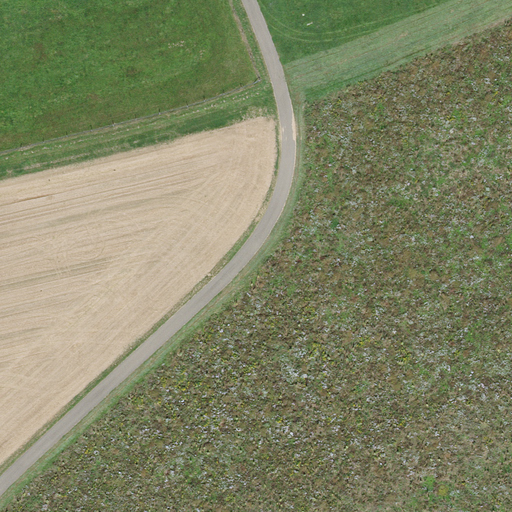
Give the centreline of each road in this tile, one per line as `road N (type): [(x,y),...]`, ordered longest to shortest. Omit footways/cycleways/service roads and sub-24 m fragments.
road 1 (track): [(0,483),(237,256),(280,190),(280,99),(246,0)]
road 2 (track): [(0,165),(280,99)]
